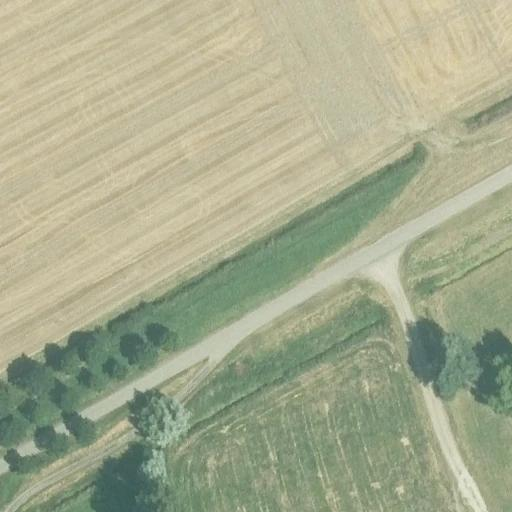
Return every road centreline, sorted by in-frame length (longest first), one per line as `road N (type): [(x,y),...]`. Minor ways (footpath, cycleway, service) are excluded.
road 1 (unclassified): [(220,343),(511,175)]
road 2 (unclassified): [(220,343),(103,453),(24,492),(6,511)]
road 3 (unclassified): [(0,470),(220,343)]
